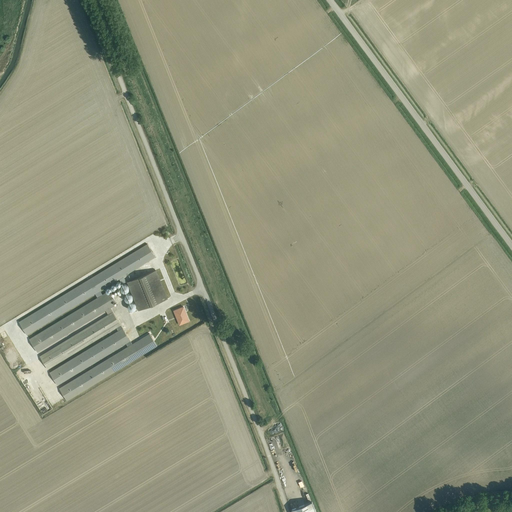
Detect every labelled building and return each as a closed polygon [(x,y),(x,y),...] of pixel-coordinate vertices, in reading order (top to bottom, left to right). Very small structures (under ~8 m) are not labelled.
[(121,325),(113,312),(110,307),(114,305),(107,292),(102,295),(100,290),(155,256),(148,244),(19,322),(27,335),(96,293),(98,297),(29,339),(37,352),(106,310),(109,314),(40,356),(47,369),(116,327),(118,331),(50,373),(57,385),(126,344),(128,347),(59,388),(67,401),(140,357),(157,346),(149,334),(132,344),(126,333),(121,325)] [(139,310),(167,299),(156,271),(128,282),(139,310)] [(121,287),(121,288),(121,289),(121,290),(121,291),(122,292),(123,292),(124,292),(125,293),(126,292),(127,292),(128,291),(129,290),(129,289),(129,288),(129,287),(129,286),(128,286),(127,285),(127,284),(126,284),(125,284),(124,284),(123,284),(122,285),(121,286),(121,287)] [(124,297),(124,298),(125,299),(125,300),(126,301),(127,301),(128,302),(129,302),(130,302),(130,301),(131,301),(132,300),(132,299),(133,298),(133,297),(132,296),(132,295),(131,294),(130,294),(130,293),(129,293),(128,293),(127,294),(126,294),(125,295),(125,296),(124,297)] [(128,305),(128,306),(128,307),(128,308),(129,309),(130,310),(131,310),(132,311),(133,310),(134,310),(135,310),(136,309),(136,308),(136,307),(136,306),(136,305),(136,304),(135,303),(134,302),(133,302),(132,302),(131,302),(130,302),(130,303),(129,304),(128,304),(128,305)] [(179,325),(189,321),(183,307),(176,310),(180,319),(178,320),(179,325)] [(30,371),(21,374),(24,383),(28,382),(30,388),(34,387),(30,371)] [(315,511),(311,501),(291,509),(292,511),(315,511)]
